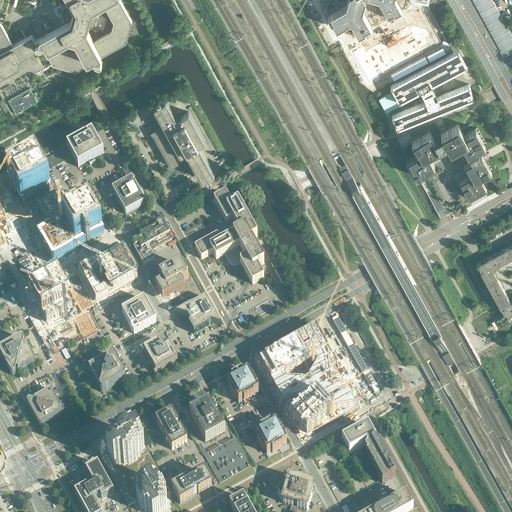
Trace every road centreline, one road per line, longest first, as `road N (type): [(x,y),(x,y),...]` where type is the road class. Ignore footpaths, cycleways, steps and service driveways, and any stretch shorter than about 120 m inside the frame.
road 1 (secondary): [(511,192),(240,340)]
road 2 (secondary): [(246,352),(511,205)]
road 3 (unclassified): [(335,511),(246,352)]
road 4 (unclassified): [(162,211),(240,340)]
road 5 (tertiary): [(452,0),(511,109)]
